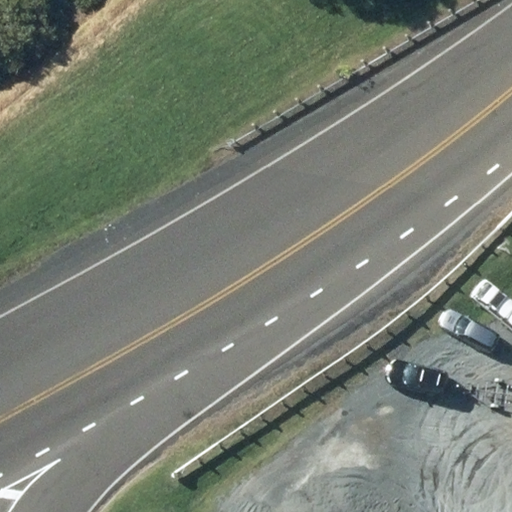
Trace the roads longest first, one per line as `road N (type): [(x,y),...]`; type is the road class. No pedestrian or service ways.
road 1 (primary): [(511,93),(275,262),(130,350)]
road 2 (primary): [(130,350),(34,511)]
road 3 (primary): [(130,350),(0,417)]
